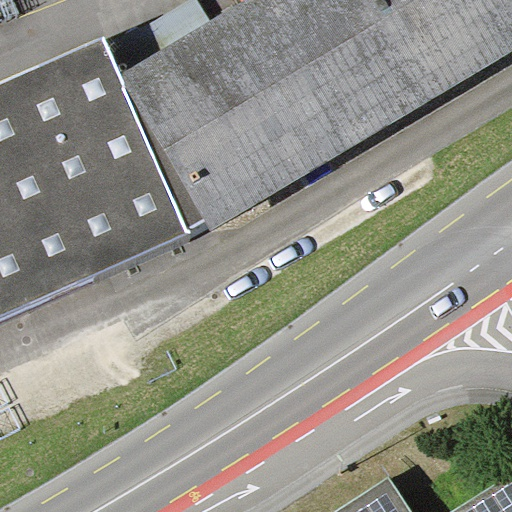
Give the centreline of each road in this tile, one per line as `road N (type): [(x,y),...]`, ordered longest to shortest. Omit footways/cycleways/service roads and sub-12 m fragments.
road 1 (unknown): [(0,356),(220,256),(511,86)]
road 2 (primary): [(86,511),(511,235)]
